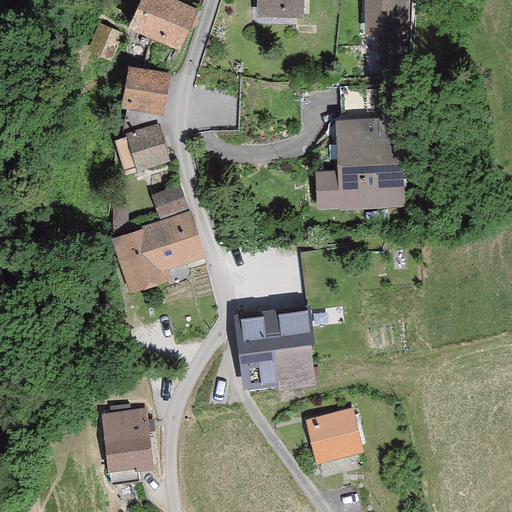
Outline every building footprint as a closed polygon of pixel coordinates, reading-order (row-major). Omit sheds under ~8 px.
[(166,0),(139,0),(130,23),(179,44),(193,11),(166,0)] [(295,13),(295,0),(266,0),(266,11),(295,13)] [(380,33),(381,52),(408,51),(407,0),(368,0),(369,33),(380,33)] [(101,28),(91,49),(110,58),(120,36),(101,28)] [(129,103),(158,108),(163,77),(135,72),(129,103)] [(330,119),(333,176),(320,177),(322,202),(345,201),(345,204),(400,201),(398,157),(403,157),(408,148),(402,142),(397,142),(396,123),(389,123),(387,85),(339,88),(341,119),(330,119)] [(168,150),(161,127),(119,140),(128,173),(156,165),(155,160),(165,157),(163,152),(168,150)] [(163,218),(189,209),(181,187),(155,195),(163,218)] [(128,207),(117,207),(117,237),(128,233),(128,207)] [(131,282),(167,271),(163,261),(203,248),(191,214),(116,238),(131,282)] [(251,381),(280,378),(277,349),(309,345),(305,310),(242,317),(251,381)] [(313,376),(309,345),(277,349),(280,378),(313,376)] [(139,464),(154,462),(149,412),(104,416),(111,482),(141,479),(139,464)] [(321,456),(359,447),(351,413),(314,422),(321,456)]
